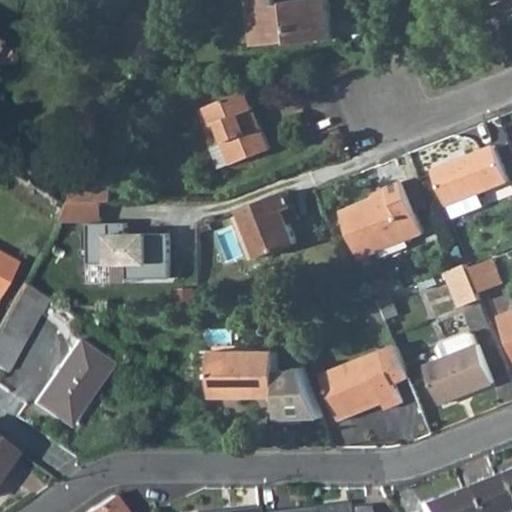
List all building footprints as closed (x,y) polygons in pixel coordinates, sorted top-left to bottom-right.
[(177,0),(177,2),(198,12),(203,0),(177,0)] [(290,39),(290,45),(329,42),(326,0),(287,3),(287,5),(274,6),(272,0),(247,0),(251,41),(290,39)] [(160,33),(135,19),(124,41),(148,55),(160,33)] [(211,127),(216,126),(222,145),(207,151),(216,172),(268,152),(245,93),(204,109),(211,127)] [(432,170),(447,205),(450,204),(455,216),(483,205),(478,193),(507,181),(493,146),(432,170)] [(58,221),(66,207),(0,166),(0,191),(56,226),(58,221)] [(418,176),(404,181),(415,208),(428,203),(418,176)] [(342,212),(361,258),(425,231),(415,208),(404,181),(388,188),(389,192),(342,212)] [(112,183),(79,183),(69,201),(103,201),(112,201),(112,183)] [(285,193),(239,212),(258,258),(296,243),(289,225),(297,221),(285,193)] [(103,201),(69,201),(66,207),(58,221),(103,221),(103,201)] [(90,261),(130,262),(130,274),(173,275),(175,226),(92,222),(90,261)] [(0,259),(0,299),(17,268),(0,259)] [(478,296),(503,285),(493,260),(468,270),(478,296)] [(447,273),(460,308),(480,300),(478,296),(468,270),(466,265),(454,270),(447,273)] [(0,328),(0,367),(8,372),(47,299),(24,283),(0,328)] [(392,295),(378,300),(386,321),(401,316),(392,295)] [(492,385),(473,336),(468,334),(440,346),(438,351),(442,361),(424,368),(438,406),(492,385)] [(112,364),(78,341),(36,403),(67,423),(87,395),(89,396),(112,364)] [(363,414),(361,410),(382,401),(384,406),(386,411),(402,405),(394,385),(409,379),(396,346),(320,376),(338,424),(363,414)] [(217,396),(281,396),(280,351),(217,351),(217,396)] [(361,410),(363,414),(384,406),(382,401),(361,410)] [(0,471),(14,451),(0,440),(0,471)] [(511,511),(511,468),(493,476),(507,510),(507,511),(511,511)] [(493,476),(460,489),(469,511),(507,511),(507,510),(493,476)] [(469,511),(460,489),(420,505),(422,511),(469,511)] [(87,511),(123,511),(111,495),(103,501),(87,511)]
